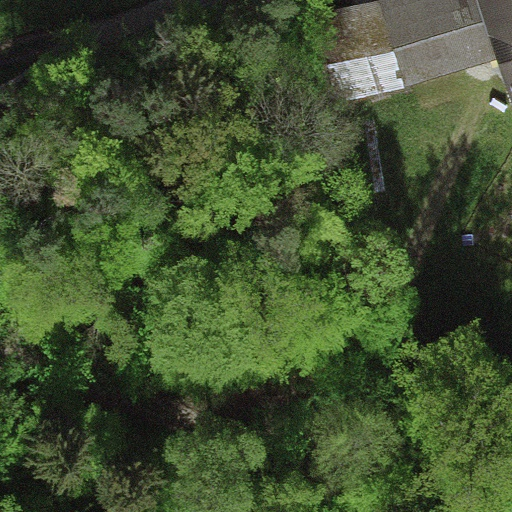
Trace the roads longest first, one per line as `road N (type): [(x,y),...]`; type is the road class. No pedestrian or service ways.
road 1 (track): [(0,360),(107,392),(375,511)]
road 2 (track): [(0,58),(210,0)]
